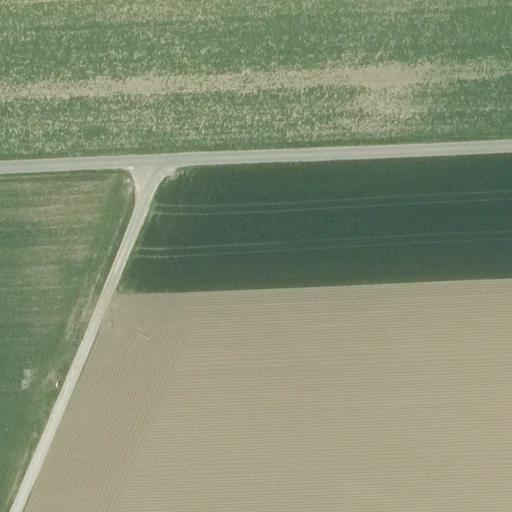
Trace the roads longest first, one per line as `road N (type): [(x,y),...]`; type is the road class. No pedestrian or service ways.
road 1 (track): [(511,146),(0,171)]
road 2 (track): [(159,164),(14,511)]
